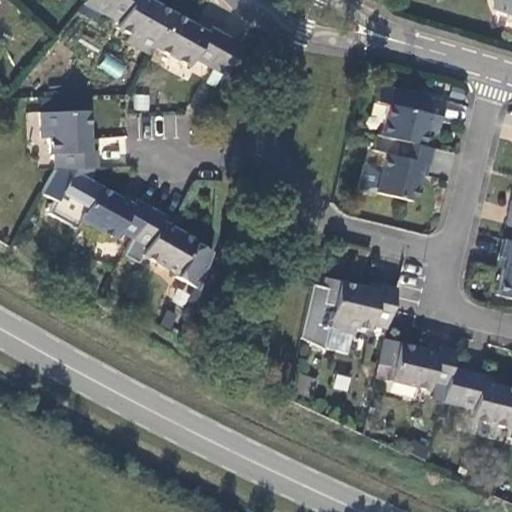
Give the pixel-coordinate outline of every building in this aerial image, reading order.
[(83,0),(82,2),(118,23),(115,28),(128,35),(124,42),(146,54),(150,46),(169,13),(145,0),(83,0)] [(511,0),(501,0),(499,6),(511,10),(511,0)] [(204,33),(169,13),(150,46),(185,66),(191,57),(222,75),(238,46),(206,28),(204,33)] [(105,54),(98,67),(118,79),(126,66),(105,54)] [(443,100),(411,92),(407,108),(386,103),(378,136),(395,140),(421,146),(425,129),(435,132),(443,100)] [(85,112),(38,114),(39,137),(45,136),(46,153),(52,153),(53,168),(93,167),(92,151),(86,151),(85,112)] [(424,177),(431,148),(421,146),(395,140),(391,156),(383,154),(379,169),(363,165),(358,188),(411,201),(417,175),(424,177)] [(129,238),(147,207),(132,198),(128,205),(96,186),(77,220),(110,238),(115,230),(129,238)] [(162,215),(147,207),(129,238),(144,246),(139,255),(171,273),(169,276),(194,290),(207,252),(191,242),(192,239),(159,221),(162,215)] [(511,242),(501,240),(495,268),(502,269),(496,295),(511,298),(511,242)] [(322,289),(311,286),(298,340),(322,352),(327,330),(351,336),(353,328),(368,331),(369,325),(385,328),(394,289),(366,282),(365,288),(324,279),(322,289)] [(424,349),(397,342),(388,380),(427,389),(429,380),(445,384),(453,349),(426,342),(424,349)] [(492,376),(463,369),(456,405),(471,408),(469,418),(507,427),(511,408),(511,387),(490,383),(492,376)]
